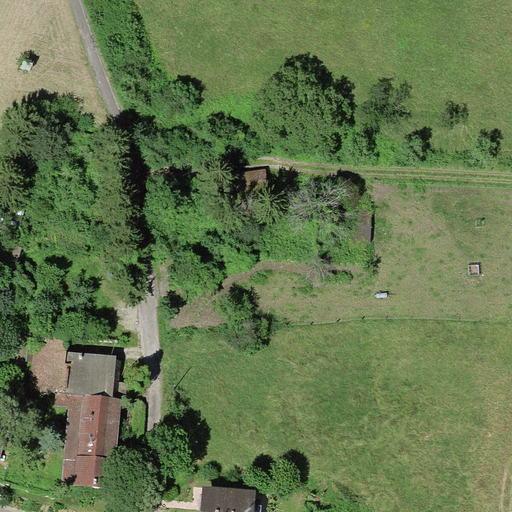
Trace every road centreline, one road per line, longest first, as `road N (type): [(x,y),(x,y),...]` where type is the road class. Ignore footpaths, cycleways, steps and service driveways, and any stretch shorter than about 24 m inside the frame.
road 1 (track): [(134,181),(256,163),(511,180)]
road 2 (residential): [(150,511),(152,367),(142,229)]
road 3 (track): [(142,229),(131,166),(74,0)]
